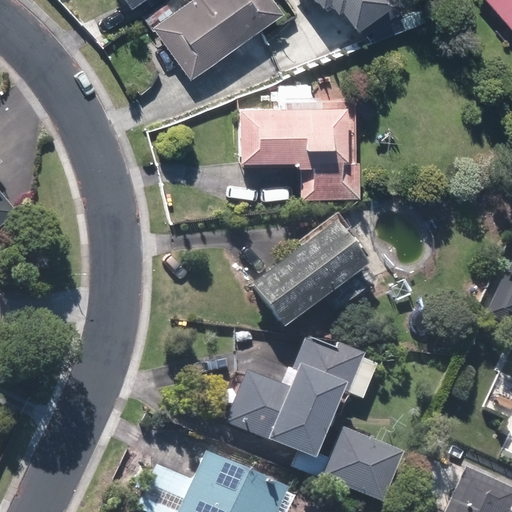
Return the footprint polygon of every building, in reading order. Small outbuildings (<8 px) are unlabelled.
[(136,0),(115,0),(123,10),(136,0)] [(275,14),(264,0),(186,0),(148,28),(185,79),(275,14)] [(304,0),(312,10),(320,4),(341,33),(351,26),(361,41),(400,13),(391,0),(304,0)] [(511,0),(475,0),(511,40),(511,0)] [(352,106),(230,108),(231,166),(293,165),(293,201),(354,200),(352,106)] [(0,229),(13,219),(0,202),(0,229)] [(355,268),(325,228),(240,290),(271,331),(355,268)] [(511,253),(485,313),(511,325),(511,253)] [(305,462),(332,395),(352,403),(367,365),(300,338),(284,377),(280,389),(239,372),(217,426),(259,443),(305,462)] [(511,426),(503,446),(511,450),(511,426)] [(394,453),(336,430),(316,479),(375,503),(394,453)] [(267,511),(275,494),(193,456),(166,511),(267,511)] [(511,491),(460,467),(439,511),(502,511),(511,492),(511,491)]
